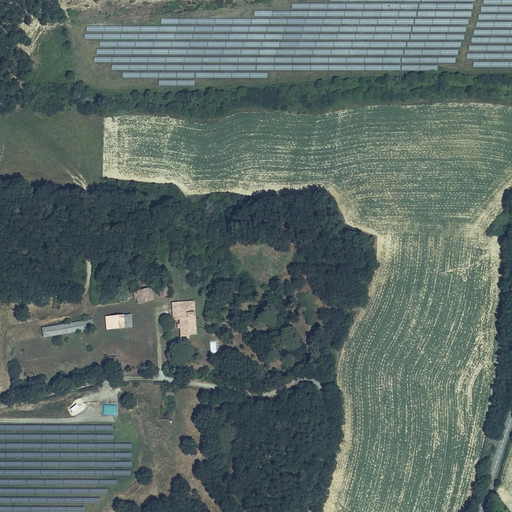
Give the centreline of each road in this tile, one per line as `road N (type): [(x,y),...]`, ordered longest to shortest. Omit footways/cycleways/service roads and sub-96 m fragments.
road 1 (track): [(0,405),(110,380),(162,379)]
road 2 (unknown): [(307,378),(160,352)]
